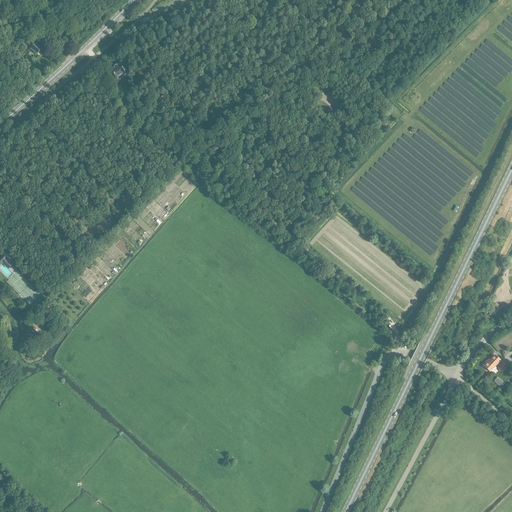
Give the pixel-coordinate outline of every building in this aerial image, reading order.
[(38,55),(43,49),(35,43),(32,41),(30,43),(33,45),(30,49),(38,55)] [(125,72),(123,68),(120,63),(117,65),(116,65),(114,67),(112,68),(111,69),(116,78),(125,72)] [(501,361),(495,355),(484,366),(490,372),(501,361)] [(503,363),(497,368),(501,372),(506,366),(503,363)] [(505,384),(499,378),(496,381),(503,387),(505,384)]
